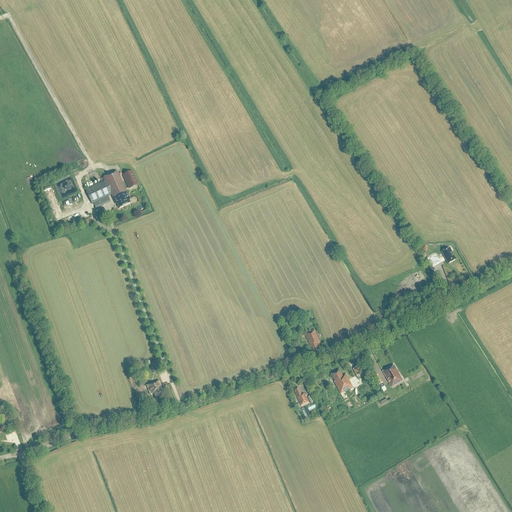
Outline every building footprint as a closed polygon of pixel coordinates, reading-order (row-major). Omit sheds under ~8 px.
[(103,179),(104,181),(85,190),(91,204),(111,195),(116,205),(117,205),(119,209),(130,204),(129,201),(130,200),(117,172),(103,179)] [(138,185),(132,172),(122,176),(129,190),(138,185)] [(64,209),(56,191),(53,192),(53,191),(49,193),(55,208),(58,207),(60,211),(64,209)] [(449,249),(442,253),(448,265),(455,261),(449,249)] [(441,263),(436,253),(427,258),(432,267),(441,263)] [(319,350),(317,345),(320,344),(314,330),(305,334),(311,348),(312,347),(314,353),(319,350)] [(155,361),(150,364),(149,364),(152,372),(159,369),(158,369),(155,361)] [(403,381),(394,365),(382,372),(392,388),(403,381)] [(363,373),(359,366),(353,370),(357,376),(363,373)] [(348,398),(345,392),(353,388),(346,375),(343,377),(339,371),(331,375),(335,382),(334,383),(344,401),(348,398)] [(385,387),(383,383),(378,374),(374,377),(379,385),(381,389),(385,387)] [(155,398),(163,395),(161,390),(162,390),(158,381),(146,386),(150,395),(153,394),(155,398)] [(301,407),(309,403),(305,394),(302,396),(298,388),(295,390),(295,392),(295,393),(301,407)] [(361,390),(357,392),(361,404),(366,403),(361,390)] [(308,398),(311,404),(307,406),(309,411),(316,408),(311,396),(308,398)] [(0,411),(0,418),(1,422),(9,419),(5,410),(0,411)]
